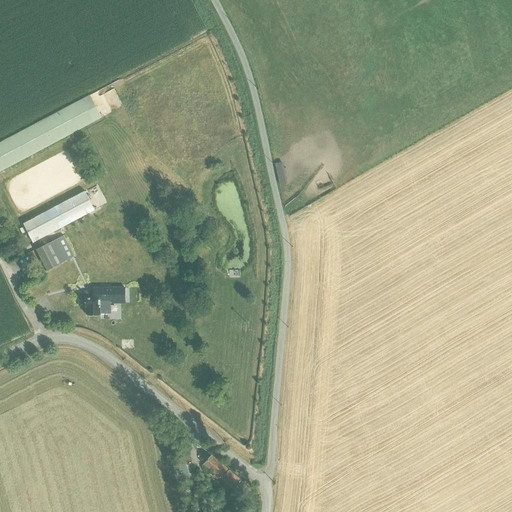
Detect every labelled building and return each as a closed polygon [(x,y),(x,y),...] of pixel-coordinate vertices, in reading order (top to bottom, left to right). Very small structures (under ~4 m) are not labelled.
[(138,72),(131,74),(133,81),(140,79),(138,72)] [(111,95),(126,87),(123,82),(108,90),(111,95)] [(0,143),(0,170),(0,171),(96,120),(85,99),(0,143)] [(74,188),(23,213),(35,238),(86,213),(74,188)] [(109,212),(134,205),(130,190),(105,197),(109,212)] [(61,240),(41,250),(49,265),(69,255),(61,240)] [(120,289),(86,287),(85,311),(100,312),(100,296),(119,296),(120,289)] [(239,478),(212,454),(204,464),(234,490),(238,484),(239,478)] [(215,484),(206,486),(209,500),(219,498),(215,484)]
